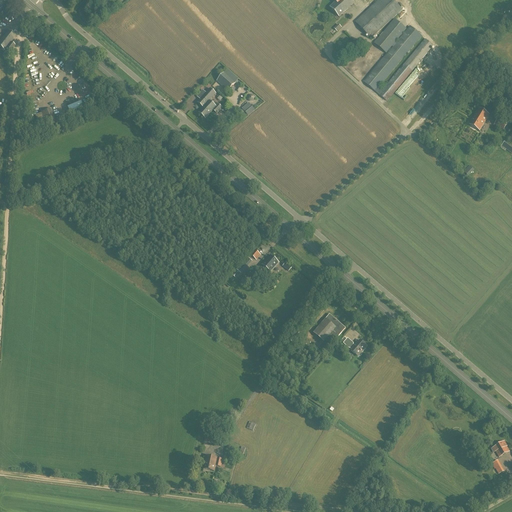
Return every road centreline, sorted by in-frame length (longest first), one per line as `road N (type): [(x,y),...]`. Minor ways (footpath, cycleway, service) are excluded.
road 1 (track): [(352,511),(0,470)]
road 2 (primary): [(289,227),(32,6)]
road 3 (unclassified): [(298,216),(54,0)]
road 4 (primary): [(511,417),(347,276)]
road 5 (unclassified): [(511,404),(354,267)]
road 6 (unknown): [(225,436),(340,270)]
road 7 (unclassified): [(304,221),(383,151),(453,109)]
road 8 (track): [(62,181),(160,145),(185,122)]
